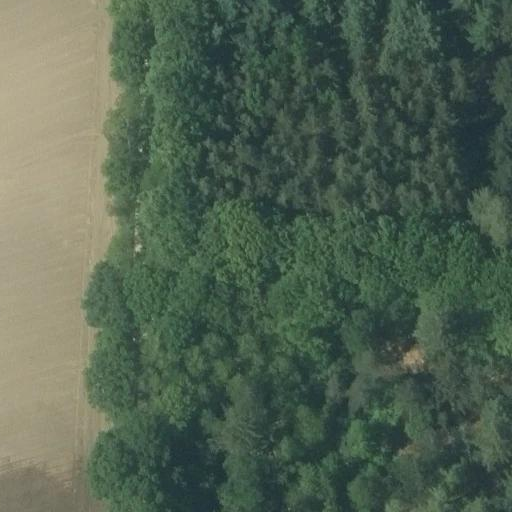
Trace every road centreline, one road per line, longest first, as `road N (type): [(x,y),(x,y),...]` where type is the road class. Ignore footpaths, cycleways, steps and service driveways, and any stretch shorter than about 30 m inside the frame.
road 1 (track): [(156,0),(134,511)]
road 2 (track): [(511,23),(205,35),(143,24)]
